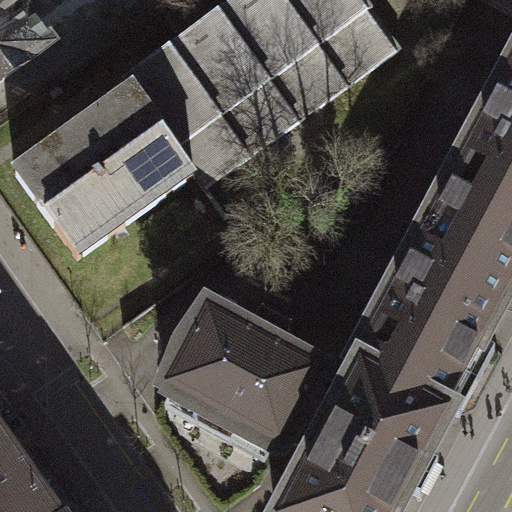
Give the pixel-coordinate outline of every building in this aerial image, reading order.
[(17,0),(0,0),(0,84),(52,48),(17,0)] [(143,84),(132,92),(195,179),(205,193),(403,52),(365,0),(237,0),(135,73),(143,84)] [(511,73),(448,192),(511,225),(511,73)] [(78,263),(195,179),(132,92),(15,176),(78,263)] [(511,290),(511,225),(448,192),(354,366),(360,369),(445,415),(511,290)] [(252,336),(209,313),(183,350),(166,392),(173,395),(172,398),(273,452),(275,449),(281,452),(283,448),(303,418),(318,385),(323,373),(282,352),(289,333),(264,320),(252,336)] [(445,415),(360,369),(344,399),(318,385),(303,418),(283,448),(310,463),(283,511),(397,511),(449,417),(445,415)] [(0,511),(58,511),(0,428),(0,511)]
